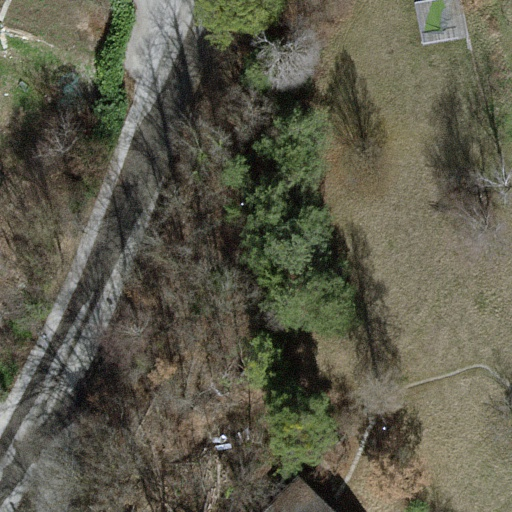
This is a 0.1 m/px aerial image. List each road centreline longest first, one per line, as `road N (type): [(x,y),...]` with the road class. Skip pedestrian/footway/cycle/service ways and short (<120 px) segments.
road 1 (residential): [(207,0),(72,327)]
road 2 (residential): [(53,511),(77,435),(72,327)]
road 3 (residential): [(72,327),(0,481)]
